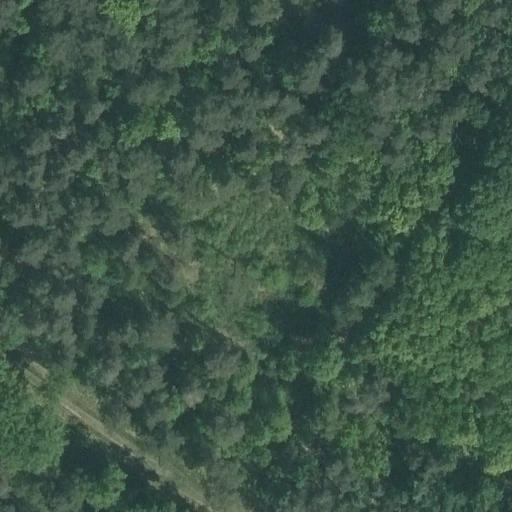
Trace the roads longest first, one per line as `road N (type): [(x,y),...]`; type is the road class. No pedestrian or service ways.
road 1 (track): [(237,508),(511,74)]
road 2 (track): [(0,340),(237,508)]
